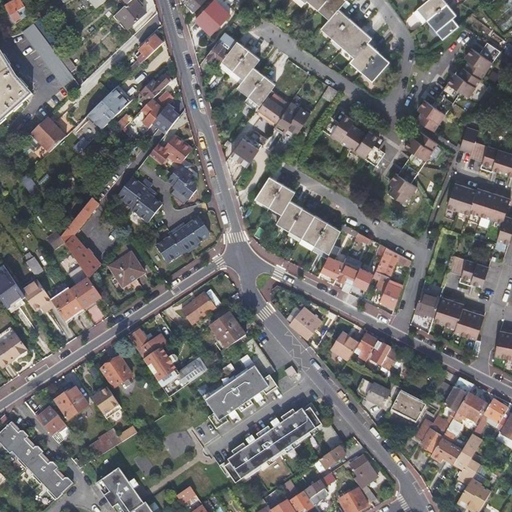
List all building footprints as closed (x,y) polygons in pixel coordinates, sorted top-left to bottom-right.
[(15,25),(27,16),(29,14),(20,0),(15,0),(4,7),(9,15),(15,25)] [(89,0),(97,8),(107,0),(89,0)] [(139,0),(132,0),(128,4),(116,15),(128,29),(146,13),(139,5),(141,3),(139,0)] [(188,0),(187,2),(196,10),(205,0),(188,0)] [(223,0),(213,0),(196,19),(212,33),(234,9),(223,0)] [(308,0),(319,9),(326,0),(308,0)] [(326,0),(319,9),(330,18),(340,8),(346,0),(326,0)] [(429,0),(418,9),(418,10),(427,21),(447,4),(444,0),(429,0)] [(447,4),(427,21),(443,40),(459,26),(453,18),(456,15),(447,4)] [(330,18),(322,27),(333,36),(350,17),(340,8),(330,18)] [(414,13),(423,24),(427,21),(418,10),(414,13)] [(9,28),(15,25),(9,15),(4,19),(9,28)] [(350,17),(333,36),(344,46),(362,27),(350,17)] [(52,32),(40,18),(34,23),(46,37),(52,32)] [(62,86),(72,77),(70,74),(62,62),(53,50),(50,46),(34,25),(23,33),(62,86)] [(373,36),(362,27),(344,46),(355,56),(369,41),(373,36)] [(221,62),(235,43),(230,40),(232,37),(225,32),(207,56),(219,66),(221,62)] [(125,73),(128,77),(138,67),(165,42),(157,33),(139,50),(134,55),(139,60),(125,73)] [(235,43),(221,62),(233,70),(248,50),(237,41),(235,43)] [(355,56),(351,60),(362,70),(380,50),(369,41),(355,56)] [(458,90),(466,95),(478,79),(490,61),(494,56),(497,50),(484,41),(477,52),(468,47),(462,57),(465,60),(461,67),(456,75),(451,72),(445,81),(458,90)] [(53,50),(62,62),(67,57),(58,46),(53,50)] [(0,122),(31,95),(17,79),(0,50),(0,122)] [(259,58),(248,50),(233,70),(243,78),(252,66),(259,58)] [(380,50),(362,70),(373,79),(391,60),(390,59),(385,55),(380,50)] [(62,62),(70,74),(76,70),(67,57),(62,62)] [(221,62),(219,66),(218,66),(229,74),(233,70),(221,62)] [(252,66),(243,78),(240,82),(236,87),(247,95),(263,75),(252,66)] [(243,78),(233,70),(229,74),(240,82),(243,78)] [(150,103),(152,101),(162,90),(172,81),(166,74),(155,84),(152,80),(140,93),(143,96),(141,99),(146,104),(149,102),(150,103)] [(275,84),(263,75),(247,95),(260,105),(271,89),(275,84)] [(62,86),(70,96),(80,87),(72,77),(62,86)] [(80,87),(83,83),(79,77),(75,80),(80,87)] [(458,90),(445,81),(437,93),(451,101),(458,90)] [(336,90),(329,85),(322,95),(330,100),(336,90)] [(117,88),(88,116),(103,129),(131,102),(117,88)] [(143,123),(149,128),(153,124),(166,107),(165,106),(173,99),(167,93),(155,104),(153,102),(144,113),(148,117),(143,123)] [(451,101),(437,93),(429,104),(443,113),(451,101)] [(312,109),(294,96),(290,103),(285,109),(277,121),(286,127),(289,123),(298,129),(312,109)] [(274,125),(277,121),(285,109),(274,102),(270,98),(267,97),(258,109),(266,114),(263,118),(274,125)] [(443,113),(429,104),(421,98),(415,108),(419,111),(414,119),(431,131),(443,113)] [(141,111),(144,113),(153,102),(152,101),(150,103),(141,111)] [(178,114),(168,105),(166,107),(153,124),(163,133),(178,114)] [(256,113),(263,118),(266,114),(258,109),(256,113)] [(312,109),(298,129),(299,129),(312,109)] [(329,135),(346,146),(357,129),(350,124),(353,120),(343,113),(337,121),(329,135)] [(317,127),(329,135),(337,121),(326,114),(317,127)] [(57,126),(48,117),(42,122),(30,134),(39,143),(57,126)] [(119,122),(116,124),(122,130),(127,125),(132,121),(127,117),(120,124),(119,122)] [(66,136),(57,126),(39,143),(49,153),(66,136)] [(511,152),(510,152),(500,148),(488,145),(485,144),(475,141),(479,130),(467,126),(460,148),(472,152),(470,156),(483,160),(481,167),(493,171),(493,169),(503,172),(511,175),(511,152)] [(346,146),(363,158),(372,145),(378,137),(368,130),(365,134),(357,129),(346,146)] [(265,138),(265,137),(255,130),(250,137),(261,144),(265,138)] [(411,152),(424,160),(436,143),(419,131),(414,138),(410,136),(403,146),(411,152)] [(247,165),(261,144),(250,137),(250,136),(245,133),(230,154),(247,165)] [(130,138),(136,144),(138,142),(132,135),(130,138)] [(181,166),(192,151),(175,138),(166,150),(163,153),(167,156),(181,166)] [(149,156),(148,157),(165,171),(167,168),(165,166),(167,162),(164,160),(161,157),(162,151),(164,148),(159,144),(157,146),(149,156)] [(147,154),(149,156),(157,146),(154,145),(147,154)] [(372,145),(363,158),(374,166),(383,152),(372,145)] [(416,172),(424,160),(411,152),(404,163),(416,172)] [(191,167),(184,162),(169,183),(175,188),(174,189),(191,201),(198,191),(197,185),(191,180),(194,177),(187,173),(191,167)] [(409,183),(416,172),(404,163),(396,174),(409,183)] [(229,176),(232,186),(244,169),(236,165),(229,176)] [(415,187),(409,183),(396,174),(394,173),(387,182),(391,185),(386,193),(404,205),(415,187)] [(282,184),(267,175),(252,197),(268,206),(282,184)] [(26,176),(20,181),(33,199),(39,193),(26,176)] [(132,178),(117,197),(133,209),(132,211),(148,224),(162,205),(153,198),(156,195),(149,189),(152,186),(145,181),(141,185),(140,187),(138,185),(139,183),(132,178)] [(496,239),(507,243),(511,227),(511,217),(504,215),(509,198),(498,194),(487,191),(476,187),(475,189),(465,186),(453,182),(445,207),(457,210),(467,214),(468,214),(469,212),(479,215),(490,219),(501,223),(496,239)] [(282,184),(268,206),(269,207),(281,214),(289,200),(295,191),(282,184)] [(94,198),(61,238),(65,244),(89,277),(103,265),(75,235),(101,204),(94,198)] [(275,222),(288,230),(302,207),(289,200),(281,214),(275,222)] [(302,207),(288,230),(301,238),(315,215),(302,207)] [(328,223),(315,215),(301,238),(314,245),(328,223)] [(170,236),(155,246),(166,264),(181,254),(183,256),(197,247),(196,245),(209,238),(209,234),(199,218),(185,227),(183,224),(169,234),(170,236)] [(341,231),(328,223),(314,245),(329,254),(333,245),(341,231)] [(343,225),(341,229),(356,237),(358,233),(343,225)] [(61,238),(57,232),(48,239),(55,250),(65,244),(61,238)] [(358,233),(356,237),(355,240),(362,243),(363,242),(367,244),(368,244),(370,245),(372,240),(358,233)] [(382,256),(386,247),(380,244),(376,253),(382,256)] [(116,252),(120,259),(131,253),(126,245),(116,252)] [(321,271),(337,279),(344,264),(335,259),(340,248),(333,245),(329,254),(321,271)] [(396,264),(399,255),(386,247),(382,256),(373,276),(376,277),(375,279),(379,280),(376,288),(384,291),(389,280),(396,264)] [(108,277),(119,294),(138,282),(136,279),(144,273),(131,253),(120,259),(109,267),(113,273),(108,277)] [(409,269),(411,261),(399,255),(396,264),(409,269)] [(452,256),(447,271),(460,276),(457,282),(469,286),(470,284),(481,287),(487,267),(476,264),(465,260),(452,256)] [(344,264),(337,279),(345,283),(341,290),(348,294),(359,270),(344,264)] [(348,294),(360,300),(362,296),(359,295),(360,293),(359,292),(358,292),(360,287),(361,287),(366,289),(373,274),(360,268),(359,270),(348,294)] [(0,300),(7,310),(24,297),(21,292),(7,272),(0,277),(0,300)] [(70,290),(83,309),(94,301),(101,297),(89,280),(88,279),(83,282),(79,276),(72,281),(75,284),(69,289),(70,290)] [(394,309),(403,285),(389,280),(384,291),(382,296),(379,302),(391,307),(394,309)] [(24,297),(34,312),(40,308),(44,306),(47,311),(54,306),(51,301),(37,281),(21,292),(24,297)] [(54,306),(65,322),(83,309),(70,290),(69,289),(51,301),(54,306)] [(423,313),(432,316),(438,297),(420,290),(413,310),(423,313)] [(377,308),(379,302),(382,296),(376,293),(373,302),(370,301),(369,304),(377,308)] [(180,312),(191,327),(215,309),(204,294),(195,300),(196,301),(180,312)] [(454,329),(461,309),(463,305),(451,301),(440,297),(432,321),(443,325),(454,329)] [(83,309),(84,312),(96,304),(94,301),(83,309)] [(461,309),(454,329),(452,333),(464,337),(475,341),(483,316),(472,312),(461,309)] [(292,327),(306,339),(316,327),(317,327),(320,323),(306,311),(292,327)] [(210,327),(227,350),(246,336),(230,313),(210,327)] [(0,341),(2,344),(14,335),(9,328),(0,334),(0,341)] [(134,347),(143,360),(161,348),(166,345),(159,335),(147,343),(138,330),(130,335),(136,345),(134,347)] [(506,358),(511,359),(511,333),(510,333),(498,331),(494,356),(506,358)] [(26,351),(14,335),(2,344),(0,341),(0,366),(2,369),(26,351)] [(330,353),(347,363),(353,354),(358,345),(341,335),(330,353)] [(365,335),(358,345),(353,354),(366,362),(373,349),(377,342),(365,335)] [(264,396),(276,388),(268,376),(274,372),(252,339),(241,347),(255,367),(248,371),(246,369),(235,377),(236,380),(223,388),(222,386),(209,395),(211,397),(205,401),(213,414),(208,418),(215,430),(227,422),(223,415),(235,406),(240,413),(253,404),(248,397),(260,389),(264,396)] [(475,341),(470,355),(477,357),(479,342),(475,341)] [(390,351),(391,349),(383,345),(377,342),(373,349),(376,350),(371,360),(382,366),(383,364),(390,351)] [(172,364),(168,359),(161,348),(143,360),(160,385),(178,373),(172,364)] [(389,371),(393,373),(394,374),(401,361),(397,359),(399,356),(390,351),(383,364),(382,366),(381,367),(382,367),(379,372),(386,376),(389,371)] [(102,369),(114,388),(123,382),(128,379),(132,376),(120,357),(102,369)] [(192,364),(178,373),(160,385),(169,398),(200,376),(192,364)] [(283,372),(288,379),(296,374),(291,367),(283,372)] [(376,375),(386,380),(387,377),(390,378),(393,373),(389,371),(386,376),(379,372),(382,367),(381,367),(376,375)] [(402,376),(408,379),(408,378),(412,371),(406,368),(402,376)] [(468,394),(474,385),(460,378),(454,389),(447,401),(445,405),(457,413),(468,394)] [(131,384),(128,379),(123,382),(127,387),(131,384)] [(367,398),(374,384),(375,382),(369,379),(360,394),(367,398)] [(447,401),(454,389),(440,381),(434,393),(447,401)] [(390,393),(374,384),(367,398),(366,399),(382,408),(390,393)] [(55,400),(68,420),(89,406),(76,387),(55,400)] [(92,398),(106,419),(121,408),(108,387),(92,398)] [(404,424),(413,429),(416,423),(426,406),(400,392),(391,410),(404,416),(407,418),(405,421),(404,424)] [(486,404),(468,394),(457,413),(460,414),(459,416),(465,420),(466,418),(475,423),(486,404)] [(500,428),(507,415),(505,414),(508,408),(505,407),(502,405),(494,400),(472,435),(477,438),(485,424),(486,422),(487,417),(498,424),(497,427),(499,429),(500,428)] [(221,463),(235,484),(241,480),(247,475),(248,478),(261,469),(259,467),(272,459),(273,461),(286,452),(285,450),(297,441),(299,444),(310,436),(309,433),(315,429),(320,426),(316,420),(318,419),(308,404),(295,413),(292,410),(280,418),(283,422),(285,424),(273,433),(271,430),(268,426),(256,434),(258,438),(260,441),(247,450),(245,447),(243,444),(231,452),(233,455),(221,463)] [(36,416),(53,436),(59,430),(60,433),(67,427),(60,418),(52,408),(51,407),(47,410),(44,412),(43,410),(36,416)] [(52,408),(60,418),(63,417),(55,407),(52,408)] [(438,417),(442,420),(447,412),(443,409),(438,417)] [(7,414),(7,413),(0,420),(0,422),(4,426),(12,420),(12,419),(11,420),(6,415),(7,414)] [(511,445),(510,449),(511,450),(511,413),(510,417),(502,430),(502,431),(500,434),(500,433),(498,435),(511,443),(511,445)] [(499,429),(502,430),(510,417),(507,415),(500,428),(499,429)] [(432,426),(445,434),(450,425),(442,420),(438,417),(432,426)] [(496,428),(497,427),(498,424),(487,417),(486,422),(496,428)] [(283,422),(271,430),(273,433),(285,424),(283,422)] [(317,434),(329,452),(341,444),(326,422),(320,426),(315,429),(317,434)] [(12,423),(9,425),(18,434),(20,431),(12,423)] [(47,492),(55,501),(73,484),(68,478),(65,479),(63,480),(55,472),(57,470),(58,469),(53,463),(50,463),(48,465),(40,456),(42,454),(43,453),(38,447),(35,447),(33,449),(25,441),(27,439),(29,437),(23,432),(20,431),(18,434),(9,425),(0,433),(0,440),(2,443),(2,445),(10,454),(12,453),(17,459),(17,461),(25,470),(27,469),(32,474),(32,477),(40,486),(42,484),(47,490),(47,492)] [(137,433),(133,426),(118,436),(122,442),(137,433)] [(416,438),(423,442),(430,430),(423,426),(416,438)] [(92,457),(94,460),(122,442),(118,436),(114,429),(99,439),(100,441),(86,450),(87,451),(92,457)] [(309,433),(310,436),(312,437),(317,434),(315,429),(309,433)] [(421,446),(433,453),(442,439),(443,437),(430,430),(423,442),(421,446)] [(472,435),(463,451),(472,456),(481,441),(477,438),(472,435)] [(496,440),(510,449),(511,445),(511,443),(498,435),(496,440)] [(260,441),(258,438),(245,447),(247,450),(260,441)] [(35,447),(27,439),(25,441),(33,449),(35,447)] [(444,460),(454,466),(463,451),(442,439),(433,453),(432,457),(442,463),(444,460)] [(285,450),(286,452),(288,454),(300,445),(299,444),(297,441),(285,450)] [(325,469),(326,469),(343,457),(337,448),(320,460),(325,469)] [(468,486),(472,480),(480,466),(469,460),(472,456),(463,451),(454,466),(462,471),(461,473),(460,472),(457,476),(459,477),(457,479),(458,480),(468,486)] [(48,465),(50,463),(42,454),(40,456),(48,465)] [(353,478),(371,503),(377,499),(367,485),(378,477),(363,456),(354,463),(352,460),(343,465),(346,468),(350,465),(353,468),(352,469),(352,470),(353,469),(357,475),(353,478)] [(275,463),(273,461),(272,459),(259,467),(261,469),(262,471),(275,463)] [(76,460),(74,461),(80,469),(83,468),(76,460)] [(318,461),(313,464),(319,473),(325,469),(320,460),(318,461)] [(154,511),(148,502),(145,504),(142,500),(135,489),(135,488),(136,487),(136,486),(136,485),(136,484),(135,483),(134,482),(133,482),(132,482),(131,482),(130,482),(121,468),(97,484),(113,508),(119,504),(123,510),(124,511),(154,511)] [(63,480),(65,479),(57,470),(55,472),(63,480)] [(305,491),(310,500),(329,487),(336,481),(331,473),(305,491)] [(247,475),(241,480),(244,484),(250,479),(248,478),(247,475)] [(453,490),(462,495),(468,486),(458,480),(453,490)] [(468,508),(469,508),(481,488),(481,487),(481,486),(472,480),(468,486),(462,495),(457,504),(467,510),(468,508)] [(289,501),(295,497),(286,483),(280,487),(288,500),(289,501)] [(177,496),(181,502),(194,493),(190,487),(177,496)] [(329,487),(310,500),(314,506),(333,493),(329,487)] [(481,488),(469,508),(472,507),(472,508),(479,511),(491,493),(481,488)] [(340,500),(346,511),(357,511),(368,506),(358,489),(349,494),(347,492),(343,495),(344,497),(340,500)] [(289,501),(295,511),(300,511),(305,509),(307,511),(315,507),(314,506),(310,500),(305,491),(295,497),(289,501)] [(271,511),(271,510),(263,499),(260,501),(264,506),(266,508),(260,511),(271,511)] [(295,511),(289,501),(288,500),(271,510),(271,511),(295,511)]
